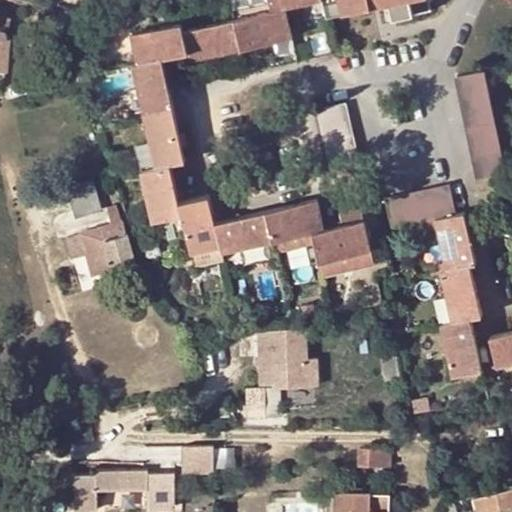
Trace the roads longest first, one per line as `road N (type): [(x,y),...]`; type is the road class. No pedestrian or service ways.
road 1 (residential): [(473,0),(444,34),(438,113),(501,305)]
road 2 (unknown): [(316,71),(223,92),(213,131),(237,168),(284,172),(311,149),(317,102)]
road 3 (unknown): [(450,148),(413,157),(383,144),(358,71)]
